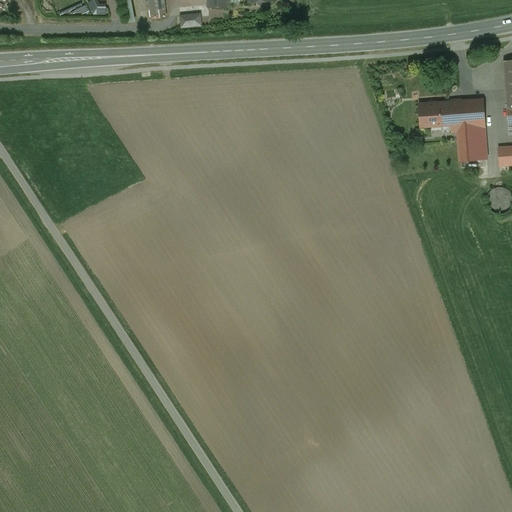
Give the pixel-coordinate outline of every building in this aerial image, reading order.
[(105,13),(104,5),(98,6),(96,0),(88,0),(91,15),(105,13)] [(163,0),(149,0),(152,19),(166,17),(163,0)] [(227,0),(208,0),(208,7),(227,8),(227,0)] [(200,14),(179,16),(180,28),(201,26),(200,14)] [(511,61),(503,62),(506,106),(511,105),(511,61)] [(483,101),(440,103),(441,125),(452,125),(452,132),(457,132),(484,131),(483,101)] [(441,125),(440,103),(419,104),(420,126),(441,125)] [(484,131),(457,132),(458,155),(485,154),(484,131)] [(511,147),(496,149),(498,168),(511,166),(511,147)] [(490,194),(488,196),(487,200),(487,205),(488,208),(490,211),(492,214),(495,215),(499,216),(503,216),(507,215),(509,213),(511,210),(511,209),(511,196),(511,195),(510,193),(507,191),(504,190),(501,189),(499,189),(496,190),(494,191),(492,192),(490,194)]
